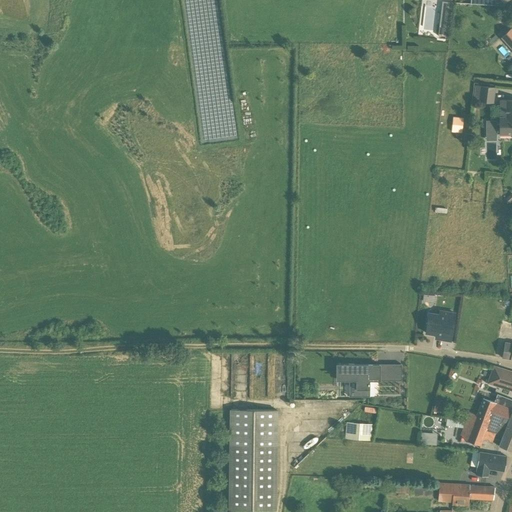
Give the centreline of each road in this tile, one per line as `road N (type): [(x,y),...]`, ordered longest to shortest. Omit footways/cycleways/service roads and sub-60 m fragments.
road 1 (track): [(377,347),(0,350)]
road 2 (residential): [(511,365),(377,347)]
